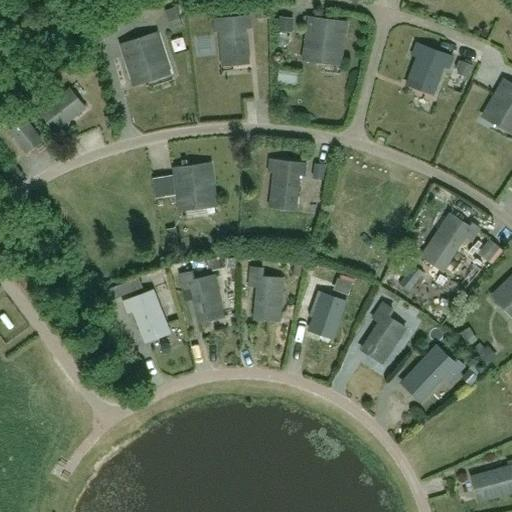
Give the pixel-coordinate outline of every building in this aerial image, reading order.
[(129,5),(131,16),(148,12),(146,2),(129,5)] [(249,16),(213,20),(214,32),(219,32),(222,61),(248,59),(245,29),(250,28),(249,16)] [(305,53),(341,59),(346,24),(309,19),(305,53)] [(133,79),(167,68),(156,35),(122,46),(133,79)] [(408,86),(432,95),(442,66),(447,68),(451,57),(418,44),(413,56),(418,57),(408,86)] [(487,111),(511,126),(511,85),(504,81),(487,111)] [(48,122),(52,118),(60,128),(82,110),(67,91),(40,113),(48,122)] [(26,151),(40,140),(26,121),(11,132),(26,151)] [(274,173),(270,203),(296,206),(300,176),(305,176),(306,164),(270,160),(269,172),(274,173)] [(179,204),(215,199),(211,165),(174,170),(179,204)] [(471,241),(479,230),(472,225),(470,228),(450,215),(423,256),(443,270),(464,237),(471,241)] [(332,241),(329,254),(368,267),(372,254),(332,241)] [(262,270),(251,269),(250,286),(258,287),(255,318),(279,320),(282,280),(262,278),(262,270)] [(194,296),(199,322),(223,316),(214,277),(194,282),(192,274),(181,276),(186,298),(194,296)] [(511,306),(511,277),(497,292),(511,306)] [(145,339),(167,330),(152,291),(130,300),(145,339)] [(320,300),(311,327),(334,335),(345,302),(334,298),(332,304),(320,300)] [(387,318),(392,311),(383,305),(373,319),(380,323),(362,349),(382,363),(405,329),(387,318)] [(420,399),(444,375),(450,380),(463,366),(457,361),(454,364),(437,347),(403,383),(420,399)] [(511,491),(511,466),(479,476),(485,499),(511,491)]
